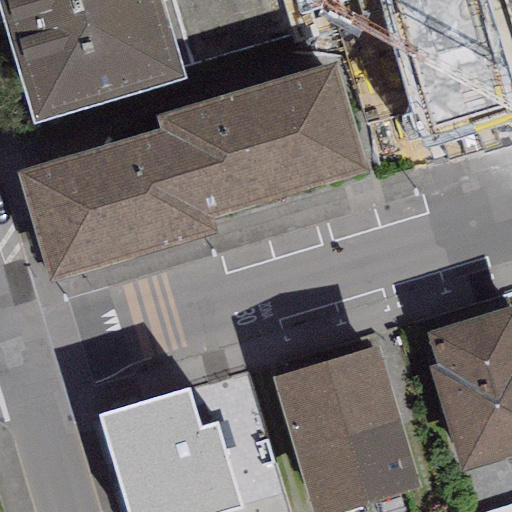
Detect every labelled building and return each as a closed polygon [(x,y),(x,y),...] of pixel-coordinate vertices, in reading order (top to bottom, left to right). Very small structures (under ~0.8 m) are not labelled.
[(158,0),(0,0),(0,24),(35,138),(187,92),(158,0)] [(276,0),(293,51),(457,0),(276,0)] [(154,127),(159,144),(182,138),(209,231),(367,186),(335,75),(154,127)] [(159,144),(20,183),(51,294),(213,249),(209,231),(182,138),(159,144)] [(511,316),(423,342),(463,483),(511,469),(511,316)] [(378,358),(270,390),(306,511),(381,511),(421,500),(378,358)] [(191,391),(90,421),(116,511),(226,511),(215,473),(228,469),(215,424),(201,428),(191,391)]
